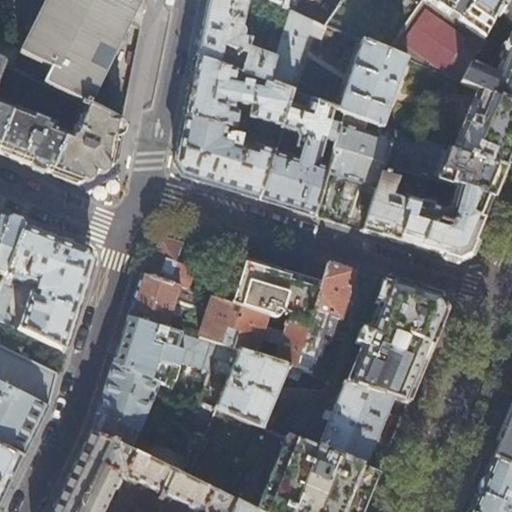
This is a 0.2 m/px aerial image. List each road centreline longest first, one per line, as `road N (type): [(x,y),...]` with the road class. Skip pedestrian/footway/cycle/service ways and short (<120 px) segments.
road 1 (residential): [(128,235),(145,187),(502,296)]
road 2 (residential): [(19,511),(83,371),(128,235)]
road 3 (residential): [(502,296),(416,511)]
road 4 (residential): [(0,185),(128,235)]
